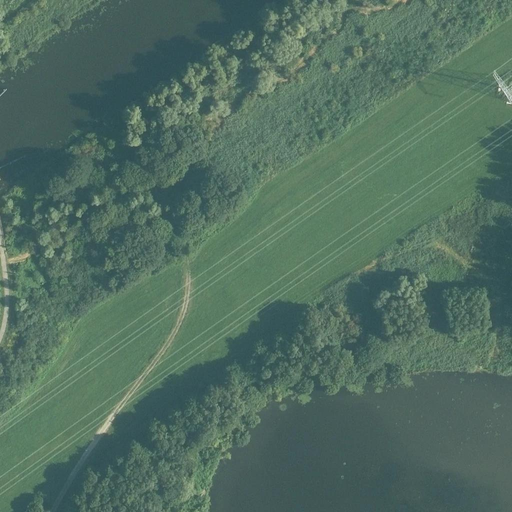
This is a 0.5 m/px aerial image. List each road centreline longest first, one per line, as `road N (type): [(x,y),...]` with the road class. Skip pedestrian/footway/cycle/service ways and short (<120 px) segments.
road 1 (track): [(89,448),(350,270),(429,245),(449,247),(500,288),(494,344)]
road 2 (track): [(52,511),(176,327),(187,277)]
